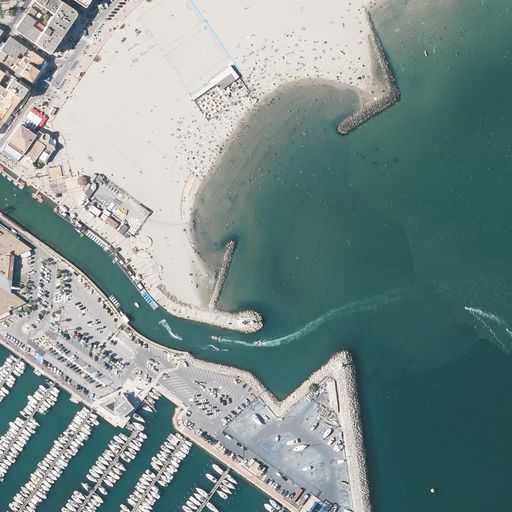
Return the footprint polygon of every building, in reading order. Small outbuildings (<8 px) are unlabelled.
[(45,27),(55,13),(35,0),(26,14),(45,27)] [(55,0),(35,0),(55,13),(45,27),(59,37),(73,16),(72,11),(67,8),(55,0)] [(55,0),(67,8),(72,11),(73,16),(59,37),(60,38),(63,34),(72,21),(75,16),(75,14),(75,13),(75,12),(74,11),(74,10),(73,10),(58,0),(55,0)] [(45,27),(26,14),(20,22),(16,27),(17,31),(22,34),(42,48),(50,54),(56,44),(60,38),(59,37),(45,27)] [(24,52),(26,48),(10,37),(1,50),(6,54),(14,59),(17,56),(18,54),(19,52),(20,53),(22,55),(24,52)] [(28,54),(27,57),(40,67),(44,61),(26,48),(24,52),(28,54)] [(186,88),(225,57),(221,51),(182,82),(186,88)] [(11,63),(14,59),(6,54),(1,62),(8,66),(11,63)] [(26,64),(27,63),(38,70),(40,67),(27,57),(25,56),(22,60),(26,64)] [(26,64),(22,60),(15,71),(19,74),(26,64)] [(31,82),(38,70),(27,63),(26,64),(19,74),(31,82)] [(26,89),(18,83),(12,79),(5,88),(17,97),(19,99),(22,94),(26,89)] [(1,95),(4,97),(3,99),(12,104),(17,97),(5,88),(5,89),(4,90),(7,92),(7,91),(8,92),(5,95),(2,93),(1,95)] [(3,99),(1,102),(2,102),(0,104),(0,113),(7,117),(14,106),(12,104),(3,99)] [(54,107),(49,114),(52,116),(57,109),(54,107)] [(20,124),(15,131),(8,141),(24,152),(35,136),(20,124)] [(46,143),(35,136),(24,152),(35,159),(35,158),(43,146),(46,143)] [(6,144),(8,146),(7,148),(7,149),(6,149),(6,151),(8,151),(8,152),(19,159),(24,152),(8,141),(6,144)] [(51,152),(43,146),(35,158),(43,164),(51,152)] [(85,177),(80,175),(76,179),(77,184),(82,185),(86,182),(85,177)] [(94,191),(89,188),(85,194),(88,199),(94,191)] [(92,204),(88,209),(97,215),(101,210),(92,204)] [(103,213),(100,217),(115,228),(118,224),(103,213)] [(0,223),(0,227),(9,234),(18,240),(20,238),(0,223)] [(129,227),(125,224),(119,232),(127,238),(128,237),(131,239),(133,237),(125,232),(129,227)] [(0,243),(6,248),(16,255),(20,253),(29,249),(30,249),(18,240),(9,234),(0,227),(0,243)] [(0,246),(6,251),(13,256),(16,255),(6,248),(0,243),(0,246)] [(10,286),(11,277),(13,256),(6,251),(0,246),(0,289),(3,289),(10,286)] [(29,249),(20,253),(22,258),(23,258),(30,255),(31,254),(29,249)] [(0,318),(7,316),(22,309),(20,304),(24,302),(9,291),(7,290),(0,293),(0,318)] [(68,328),(64,325),(62,324),(63,316),(59,316),(59,323),(59,324),(60,326),(66,331),(68,328)] [(333,381),(327,382),(331,407),(337,406),(334,381),(333,381)] [(126,396),(118,400),(117,412),(124,418),(126,396)] [(115,416),(115,411),(116,401),(112,397),(97,404),(115,416)] [(260,464),(256,461),(250,469),(260,475),(265,468),(261,465),(260,467),(259,466),(260,464)]
